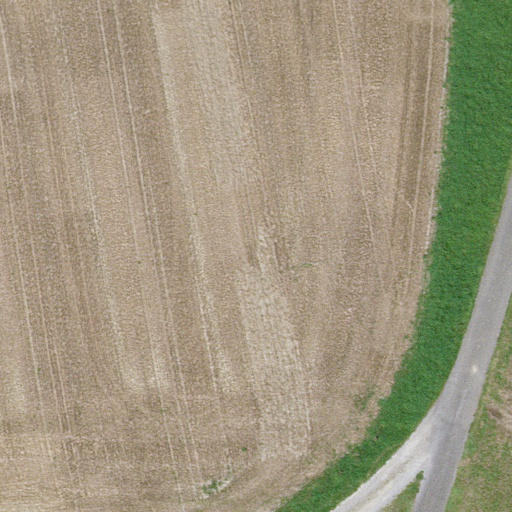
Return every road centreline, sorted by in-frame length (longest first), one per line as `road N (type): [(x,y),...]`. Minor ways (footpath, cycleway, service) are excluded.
road 1 (unclassified): [(430,511),(511,230)]
road 2 (track): [(458,422),(355,511)]
